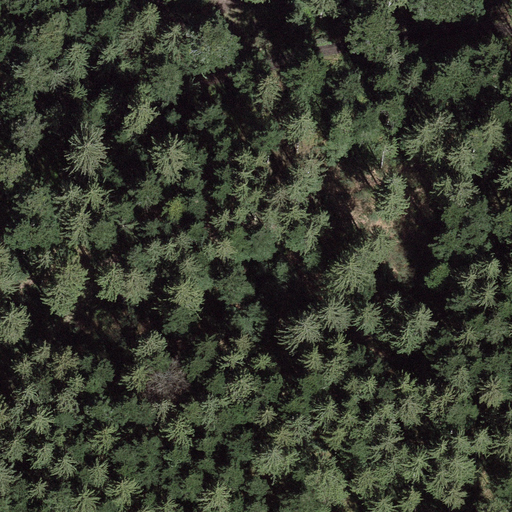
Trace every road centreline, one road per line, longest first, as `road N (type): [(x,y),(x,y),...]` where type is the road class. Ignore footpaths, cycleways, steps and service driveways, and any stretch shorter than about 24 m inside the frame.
road 1 (track): [(191,3),(511,47)]
road 2 (track): [(0,48),(191,3)]
